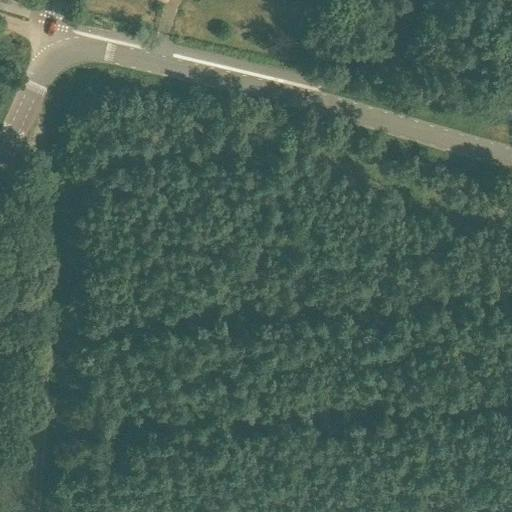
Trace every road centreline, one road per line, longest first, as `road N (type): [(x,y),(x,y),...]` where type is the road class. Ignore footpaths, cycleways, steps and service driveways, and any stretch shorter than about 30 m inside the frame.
road 1 (secondary): [(511,159),(257,87),(106,53),(61,57)]
road 2 (track): [(27,100),(46,172),(34,511)]
road 3 (secondary): [(0,159),(34,84),(61,57)]
